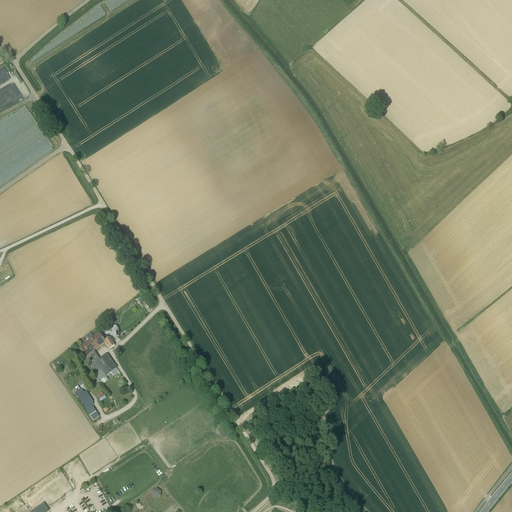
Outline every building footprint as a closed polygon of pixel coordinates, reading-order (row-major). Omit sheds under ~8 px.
[(82,347),(96,366),(103,360),(97,353),(108,344),(113,350),(120,345),(111,334),(106,338),(101,332),(82,347)] [(98,364),(106,377),(118,369),(109,357),(98,364)] [(99,417),(85,391),(83,392),(81,389),(75,392),(91,421),(99,417)] [(153,489),(152,496),(160,497),(161,490),(153,489)] [(69,494),(59,500),(62,505),(72,499),(69,494)] [(43,503),(31,511),(32,511),(47,511),(48,511),(43,503)]
